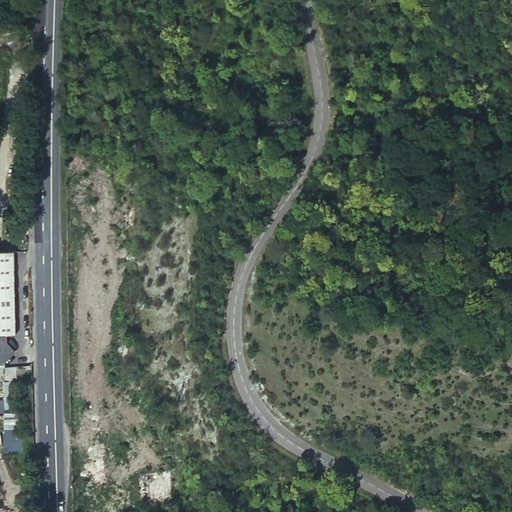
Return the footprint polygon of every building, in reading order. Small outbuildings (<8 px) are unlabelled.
[(113,238),(113,234),(99,234),(101,241),(106,241),(106,246),(122,245),(122,238),(113,238)] [(27,240),(0,241),(0,328),(8,328),(29,327),(27,240)] [(19,346),(8,328),(0,333),(0,354),(9,355),(19,346)] [(4,414),(4,429),(17,429),(17,414),(4,414)] [(134,482),(134,498),(159,498),(159,482),(134,482)]
